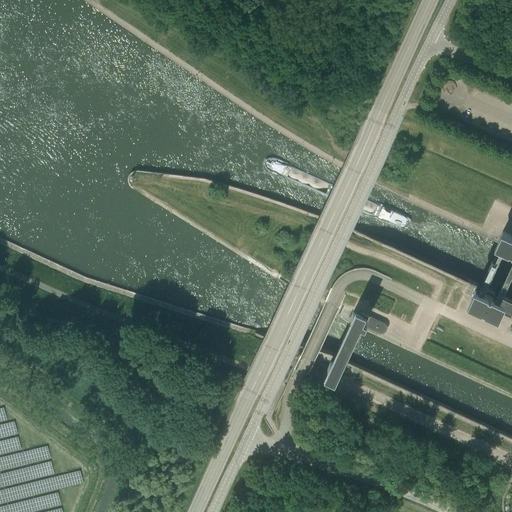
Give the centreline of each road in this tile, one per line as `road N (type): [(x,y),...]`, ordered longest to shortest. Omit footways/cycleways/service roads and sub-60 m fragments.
road 1 (tertiary): [(195,511),(430,0)]
road 2 (unclassified): [(245,439),(429,42)]
road 3 (track): [(431,304),(431,281),(382,257),(162,184)]
road 4 (unclassified): [(452,511),(245,439)]
